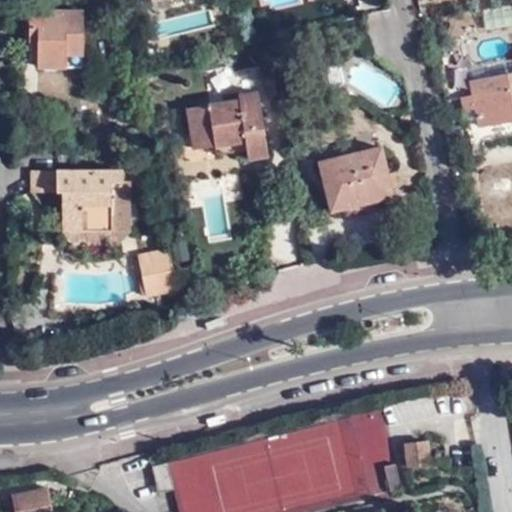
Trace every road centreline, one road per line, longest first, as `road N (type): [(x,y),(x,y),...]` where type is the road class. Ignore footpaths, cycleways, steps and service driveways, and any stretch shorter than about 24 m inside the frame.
road 1 (secondary): [(511,288),(356,309),(115,384),(0,402)]
road 2 (secondary): [(0,435),(67,427),(346,354),(511,335)]
